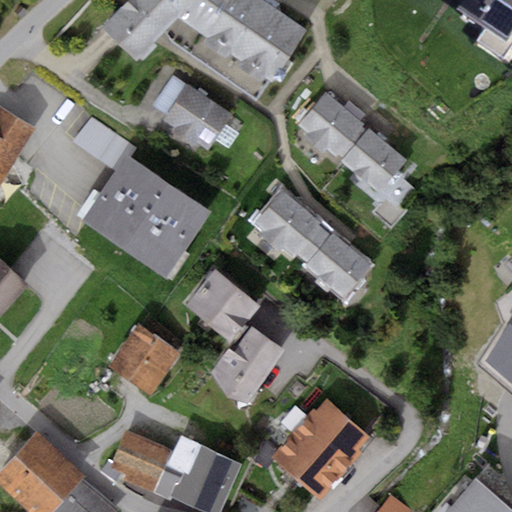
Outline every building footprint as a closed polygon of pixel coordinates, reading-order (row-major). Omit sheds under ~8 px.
[(129,0),(128,2),(104,27),(137,60),(159,36),(162,32),(258,101),(306,31),(261,0),(129,0)] [(232,115),(173,75),(153,105),(167,114),(163,120),(175,128),(173,132),(196,147),(199,144),(208,150),(232,115)] [(366,126),(325,92),(298,126),(307,134),(304,137),(324,153),(327,149),(339,159),(366,126)] [(0,184),(36,128),(0,106),(0,184)] [(74,143),(116,171),(127,155),(133,145),(92,117),(74,143)] [(408,160),(366,126),(339,159),(380,193),(408,160)] [(211,211),(127,155),(116,171),(83,220),(167,277),(211,211)] [(295,253),(300,258),(325,229),(319,225),(321,222),(283,190),(254,224),(264,232),(261,236),(280,252),(283,248),(292,256),(295,253)] [(332,235),(325,229),(300,258),(307,264),(305,266),(343,298),(371,265),(333,233),(332,235)] [(0,317),(29,285),(0,260),(0,317)] [(260,306),(216,269),(185,305),(230,342),(260,306)] [(511,319),(486,361),(511,383),(511,319)] [(180,352),(139,323),(109,365),(150,394),(180,352)] [(248,402),(285,351),(252,327),(234,352),(229,348),(210,375),(227,398),(248,402)] [(370,436),(327,398),(316,411),(314,409),(272,457),(321,500),(363,453),(358,449),(370,436)] [(174,451),(126,430),(112,461),(109,460),(101,471),(113,480),(117,475),(155,492),(174,451)] [(37,432),(0,472),(0,483),(31,511),(48,511),(80,478),(83,475),(37,432)] [(174,451),(155,492),(170,499),(171,496),(206,511),(220,511),(242,464),(180,436),(174,451)] [(80,478),(48,511),(118,511),(119,511),(80,478)] [(511,511),(511,509),(476,478),(448,511),(511,511)] [(407,511),(410,509),(391,494),(378,511),(407,511)]
